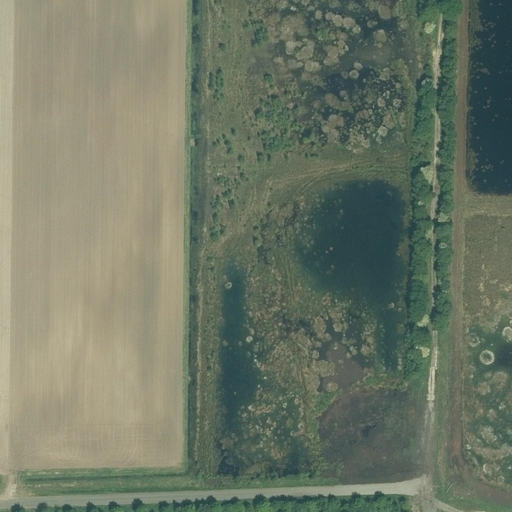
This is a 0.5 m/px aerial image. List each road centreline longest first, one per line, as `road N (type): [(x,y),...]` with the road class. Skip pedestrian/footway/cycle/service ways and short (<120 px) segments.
road 1 (track): [(439,0),(424,487),(451,511)]
road 2 (unclassified): [(0,504),(424,487)]
